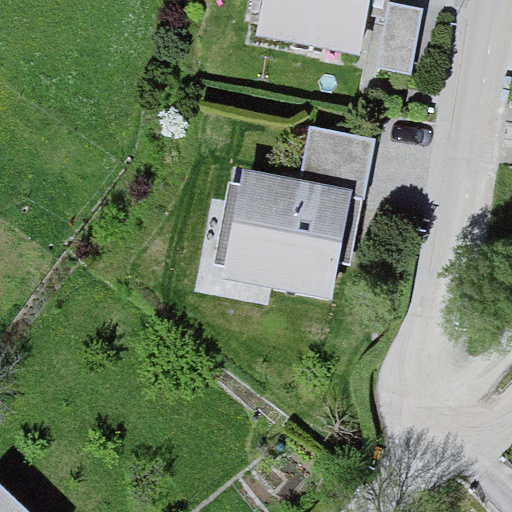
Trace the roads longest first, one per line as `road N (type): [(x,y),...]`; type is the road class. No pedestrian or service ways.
road 1 (residential): [(493,0),(428,341),(445,446)]
road 2 (residential): [(445,446),(511,345)]
